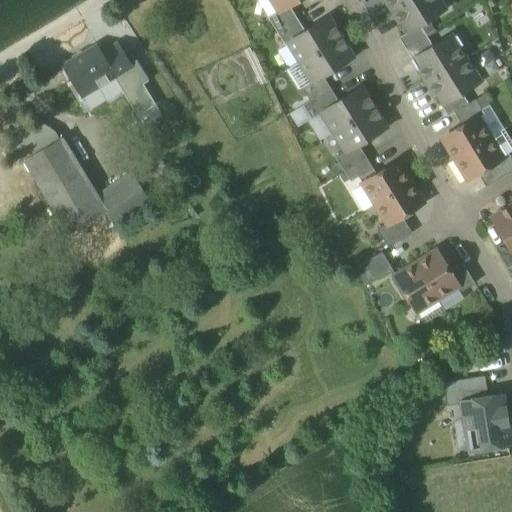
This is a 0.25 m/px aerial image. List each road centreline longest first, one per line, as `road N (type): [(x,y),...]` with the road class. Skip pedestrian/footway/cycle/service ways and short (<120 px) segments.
road 1 (residential): [(352,0),(454,217)]
road 2 (residential): [(454,217),(505,301),(511,345)]
